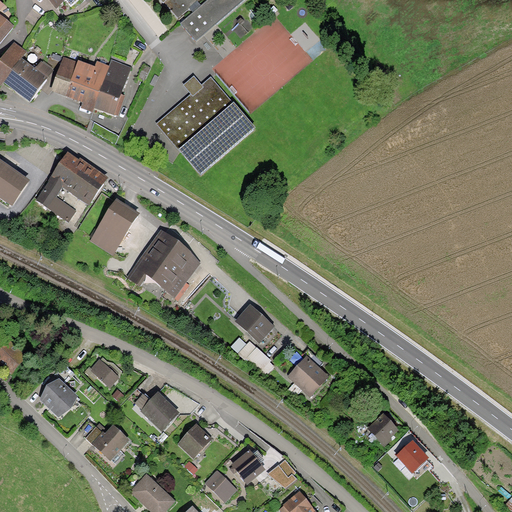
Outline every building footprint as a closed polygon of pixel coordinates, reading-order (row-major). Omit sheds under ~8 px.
[(158,0),(195,43),(245,0),(158,0)] [(0,42),(14,25),(0,13),(0,42)] [(13,41),(0,59),(0,85),(1,86),(4,81),(31,101),(54,69),(42,61),(35,69),(23,60),(29,52),(13,41)] [(66,57),(52,93),(82,104),(81,108),(93,113),(95,109),(110,66),(97,61),(95,66),(78,60),(77,62),(66,57)] [(110,66),(95,109),(114,116),(115,114),(119,115),(126,96),(123,94),(132,68),(112,61),(110,66)] [(151,69),(145,66),(139,78),(145,81),(151,69)] [(232,103),(211,77),(202,85),(194,76),(183,85),(191,96),(158,123),(178,148),(232,103)] [(178,148),(200,175),(255,129),(232,103),(178,148)] [(118,137),(95,124),(92,131),(115,145),(118,137)] [(109,178),(68,152),(51,179),(64,187),(92,205),(109,178)] [(30,181),(0,160),(0,202),(9,208),(11,205),(13,206),(30,181)] [(64,187),(51,179),(37,201),(50,209),(57,197),(64,187)] [(77,210),(57,197),(50,209),(69,222),(77,210)] [(138,214),(115,199),(88,242),(111,256),(138,214)] [(158,236),(129,281),(162,302),(168,293),(179,300),(202,264),(158,236)] [(252,306),(237,323),(259,344),(275,327),(252,306)] [(4,334),(0,338),(0,363),(13,375),(29,358),(4,334)] [(270,361),(250,342),(239,354),(248,362),(249,361),(261,372),(270,361)] [(100,358),(90,368),(110,389),(121,378),(100,358)] [(304,358),(286,377),(310,399),(328,380),(304,358)] [(47,385),(40,400),(58,417),(72,408),(78,396),(60,379),(47,385)] [(118,389),(112,396),(119,402),(124,396),(118,389)] [(162,431),(180,412),(159,391),(150,400),(142,410),(141,411),(162,431)] [(135,403),(142,410),(150,400),(144,394),(135,403)] [(382,413),(366,428),(384,446),(399,431),(382,413)] [(106,433),(108,430),(100,423),(96,427),(103,432),(104,431),(106,433)] [(103,432),(92,445),(110,461),(130,438),(114,424),(108,430),(106,433),(104,431),(103,432)] [(197,424),(178,444),(194,460),(213,439),(197,424)] [(86,439),(92,445),(103,432),(96,427),(86,439)] [(396,457),(412,475),(430,459),(413,441),(396,457)] [(249,448),(229,464),(246,485),(266,470),(249,448)] [(298,475),(286,461),(268,474),(285,489),(297,480),(295,477),(298,475)] [(188,462),(183,467),(191,475),(196,470),(188,462)] [(145,473),(128,492),(150,511),(165,511),(175,501),(145,473)] [(221,473),(207,485),(224,503),(237,490),(221,473)] [(315,511),(298,492),(279,509),(281,511),(315,511)]
